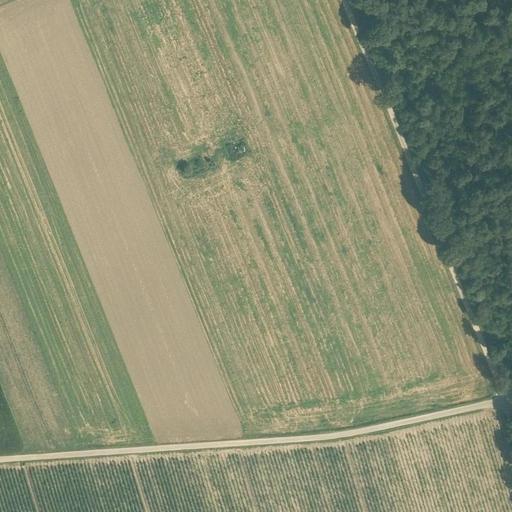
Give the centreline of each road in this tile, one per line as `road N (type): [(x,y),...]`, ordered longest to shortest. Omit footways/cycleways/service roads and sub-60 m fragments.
road 1 (unclassified): [(505,399),(358,433),(0,458)]
road 2 (track): [(505,399),(344,0)]
